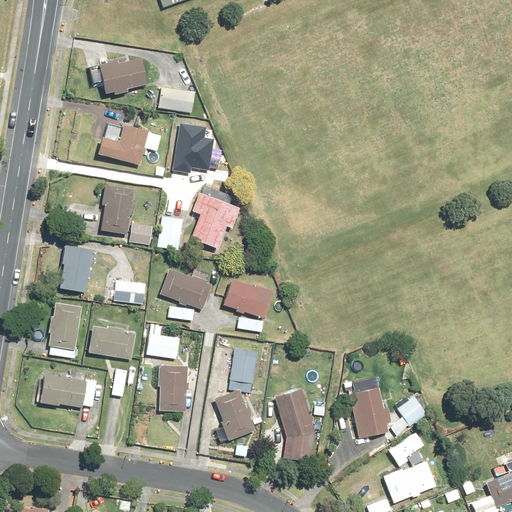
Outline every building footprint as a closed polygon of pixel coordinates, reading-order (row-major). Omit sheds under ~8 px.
[(117,60),(99,64),(106,93),(113,92),(114,95),(127,92),(127,89),(147,84),(141,57),(118,63),(117,60)] [(192,92),(159,88),(157,107),(190,111),(192,92)] [(102,137),(98,154),(140,165),(149,130),(123,124),(119,141),(102,137)] [(181,124),(173,170),(191,174),(192,167),(209,171),(215,139),(204,137),(205,129),(181,124)] [(134,189),(104,185),(101,204),(104,204),(101,229),(127,233),(130,215),(134,215),(136,200),(132,199),(134,189)] [(201,214),(191,238),(218,249),(227,225),(232,227),(239,209),(200,193),(193,211),(201,214)] [(151,209),(141,209),(140,222),(150,223),(151,209)] [(181,221),(158,218),(154,248),(177,251),(181,221)] [(152,226),(130,223),(127,244),(149,246),(152,226)] [(88,293),(93,250),(63,246),(58,289),(88,293)] [(170,268),(160,293),(202,310),(212,284),(170,268)] [(254,287),(231,278),(222,304),(237,309),(236,312),(243,315),(244,312),(263,318),(273,291),(255,285),(254,287)] [(144,284),(114,280),(112,302),(142,305),(144,284)] [(75,350),(81,306),(54,302),(47,346),(75,350)] [(192,311),(168,307),(166,318),(191,322),(192,311)] [(262,322),(236,318),(234,330),(260,334),(262,322)] [(175,360),(178,338),(159,336),(160,326),(148,325),(144,357),(175,360)] [(92,326),(88,352),(131,359),(135,332),(92,326)] [(185,411),(187,366),(160,365),(159,410),(185,411)] [(126,370),(113,368),(109,395),(122,397),(126,370)] [(86,381),(44,374),(39,403),(58,406),(59,403),(82,407),(86,381)] [(311,460),(314,433),(302,388),(274,396),(286,438),(284,457),(311,460)] [(379,388),(349,394),(358,437),(388,431),(386,422),(391,422),(388,407),(383,408),(379,388)] [(240,389),(215,399),(223,421),(220,422),(228,441),(256,430),(240,389)] [(401,417),(388,428),(395,436),(408,425),(409,426),(426,412),(411,395),(395,409),(401,417)] [(403,457),(420,444),(411,432),(385,451),(397,467),(406,460),(403,457)] [(383,477),(393,503),(436,486),(426,460),(383,477)] [(510,473),(485,482),(495,507),(511,500),(511,469),(509,470),(510,473)] [(467,475),(457,479),(465,495),(475,490),(467,475)] [(385,497),(365,506),(367,511),(387,511),(390,511),(385,497)]
